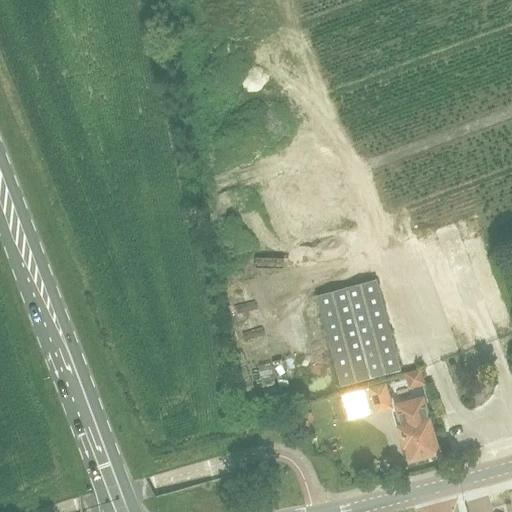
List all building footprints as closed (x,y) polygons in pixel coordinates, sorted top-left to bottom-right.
[(314,297),(339,387),(399,371),(374,280),(314,297)] [(235,331),(258,328),(256,319),(234,321),(235,331)] [(413,391),(431,385),(426,370),(408,376),(413,391)] [(392,408),(385,385),(370,390),(377,413),(392,408)] [(397,406),(402,425),(403,427),(400,428),(404,446),(407,446),(410,459),(437,452),(428,420),(422,400),(397,406)]
